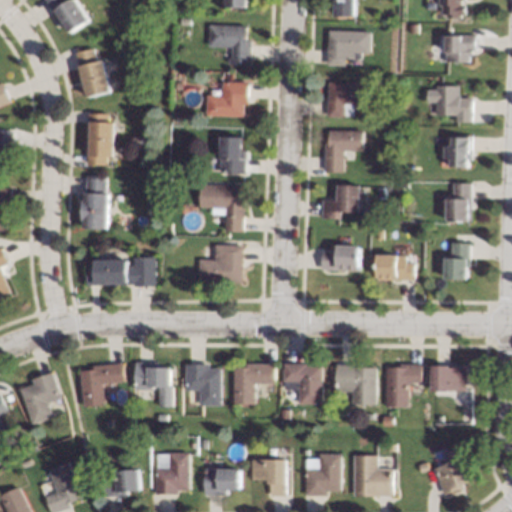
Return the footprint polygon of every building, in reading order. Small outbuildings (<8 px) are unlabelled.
[(78,0),(90,18),(70,32),(64,23),(62,25),(45,0),(78,0)] [(356,0),(356,16),(336,15),(336,2),(330,1),(330,0),(356,0)] [(461,0),(462,4),(466,4),(466,14),(462,14),(462,19),(446,19),(446,13),(441,13),(441,4),(438,4),(438,0),(461,0)] [(190,15),(190,25),(179,24),(180,15),(190,15)] [(247,24),(247,38),(251,38),(250,65),(228,64),(229,57),(231,57),(232,46),(208,45),(209,23),(247,24)] [(373,30),(372,52),(362,52),(361,63),(346,63),(346,65),(328,64),(330,28),(373,30)] [(475,49),(473,48),(473,55),(469,55),(469,61),(446,61),(446,34),(475,35),(475,49)] [(97,60),(103,58),(111,90),(87,96),(75,52),(93,47),(97,60)] [(0,81),(3,80),(11,100),(0,104),(0,81)] [(249,81),(248,103),(244,103),(244,115),(206,113),(207,93),(222,94),(222,80),(249,81)] [(367,102),(355,103),(355,116),(327,116),(327,100),(330,100),(329,81),(367,80),(367,102)] [(459,96),(473,97),(473,116),(458,116),(458,115),(436,114),(436,102),(427,102),(428,88),(436,88),(436,85),(459,85),(459,96)] [(108,121),(116,121),(115,155),(107,155),(107,164),(87,163),(89,110),(109,111),(108,121)] [(363,149),(344,149),(344,171),(325,170),(326,140),(330,140),(330,129),(364,129),(363,149)] [(0,130),(15,130),(14,154),(10,153),(9,165),(0,164),(0,130)] [(143,136),(142,144),(133,144),(134,135),(143,136)] [(242,135),(242,148),(246,148),(246,171),(220,170),(221,135),(242,135)] [(472,159),(469,159),(469,167),(452,167),(452,158),(444,158),(444,144),(453,144),(453,135),(472,136),(472,159)] [(184,164),(183,173),(173,172),(174,163),(184,164)] [(107,175),(106,191),(110,191),(109,227),(84,227),(84,219),(83,219),(84,199),(86,199),(86,174),(107,175)] [(241,184),(240,197),(244,198),(244,230),(226,229),(226,213),(211,213),(212,206),(200,205),(200,182),(241,184)] [(471,220),(447,221),(447,198),(453,198),(453,182),(471,182),(471,220)] [(361,185),(360,211),(340,211),(340,218),(322,218),(322,199),(337,200),(338,184),(361,185)] [(12,217),(8,217),(8,229),(0,228),(0,187),(12,187),(12,217)] [(385,229),(384,239),(377,239),(377,228),(385,229)] [(469,268),(467,268),(467,279),(444,279),(445,257),(451,258),(452,240),(470,240),(469,268)] [(244,244),(242,281),(199,279),(199,258),(215,258),(215,243),(244,244)] [(361,245),(359,271),(321,269),(322,248),(337,249),(337,244),(361,245)] [(9,261),(1,265),(12,291),(0,296),(0,245),(2,245),(9,261)] [(157,284),(134,284),(134,282),(87,283),(86,265),(95,265),(95,258),(129,257),(129,265),(134,265),(134,255),(156,254),(157,284)] [(406,262),(417,262),(417,279),(376,279),(376,254),(406,254),(406,262)] [(125,381),(109,382),(104,388),(105,403),(84,405),(81,369),(94,368),(93,364),(123,361),(125,381)] [(306,364),(322,364),(322,403),(300,403),(300,388),(283,388),(283,361),(306,361),(306,364)] [(422,381),(408,381),(408,406),(385,405),(386,365),(399,365),(399,361),(422,361),(422,381)] [(150,366),(172,366),(172,405),(160,405),(160,389),(136,389),(136,362),(151,362),(150,366)] [(210,367),(222,366),(222,404),(200,404),(200,389),(186,389),(185,362),(209,362),(210,367)] [(276,383),(255,383),(255,403),(233,403),(233,365),(245,365),(245,362),(276,362),(276,383)] [(362,366),(376,366),(377,404),(352,404),(352,390),(336,390),(336,363),(362,362),(362,366)] [(454,366),(467,367),(467,391),(431,390),(432,363),(454,363),(454,366)] [(62,396),(47,400),(52,416),(32,422),(21,387),(34,383),(32,378),(53,371),(62,396)] [(0,395),(8,409),(0,414),(0,421),(8,435),(0,439),(0,395)] [(444,424),(435,424),(435,414),(444,414),(444,424)] [(393,425),(383,425),(383,415),(393,415),(393,425)] [(476,478),(465,482),(466,487),(445,495),(435,468),(449,463),(445,450),(463,444),(476,478)] [(189,488),(177,488),(177,493),(154,493),(154,452),(189,451),(189,488)] [(341,490),(328,490),(328,495),(305,494),(306,456),(320,456),(320,452),(342,452),(341,490)] [(378,467),(395,467),(394,495),(354,494),(354,453),(378,454),(378,467)] [(30,463),(22,466),(20,460),(28,457),(30,463)] [(287,494),(270,494),(270,479),(251,479),(252,457),(287,458),(287,494)] [(430,467),(422,471),(419,463),(427,460),(430,467)] [(81,497),(69,501),(71,506),(53,511),(50,511),(44,495),(57,490),(50,468),(69,461),(81,497)] [(141,490),(127,491),(127,494),(103,496),(101,478),(116,476),(115,469),(139,466),(141,490)] [(241,489),(227,488),(227,493),(204,493),(205,467),(241,468),(241,489)] [(31,511),(7,511),(0,497),(0,494),(18,485),(31,511)]
